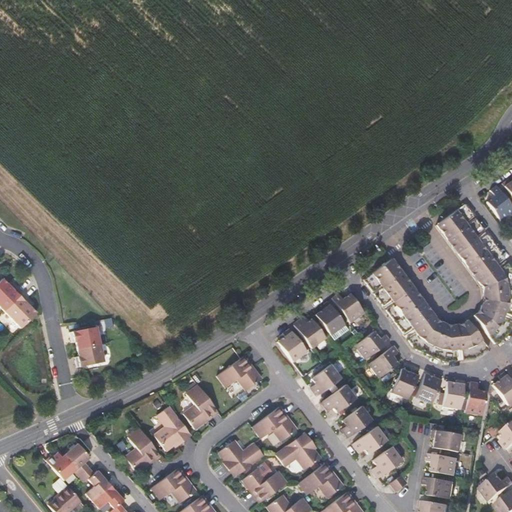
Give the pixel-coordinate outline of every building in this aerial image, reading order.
[(507,179),(501,183),(511,198),(511,179),(509,182),(507,179)] [(511,207),(496,186),(489,190),(494,196),(486,201),(500,221),(511,211),(511,207)] [(476,312),(473,315),(494,344),(506,335),(511,321),(511,268),(464,204),(436,225),(473,275),(482,287),(483,299),(483,300),(478,311),(476,312)] [(488,348),(467,320),(461,324),(460,324),(449,325),(437,320),(416,293),(405,278),(396,265),(391,258),(363,279),(414,349),(443,362),(475,358),(488,348)] [(13,282),(9,286),(3,279),(0,282),(0,309),(20,329),(36,313),(29,306),(32,304),(13,282)] [(331,298),(349,323),(364,312),(350,293),(342,299),(337,294),(331,298)] [(314,314),(330,335),(344,325),(327,302),(322,305),(323,307),(314,314)] [(311,319),(305,322),(302,318),(293,325),(311,349),(325,338),(311,319)] [(78,354),(73,355),(75,366),(102,361),(95,326),(68,331),(70,341),(75,340),(78,354)] [(283,333),(285,336),(277,342),(292,362),(306,351),(289,328),(283,333)] [(355,345),(365,359),(389,341),(385,335),(379,339),(373,331),(355,345)] [(398,363),(392,356),(397,352),(393,345),(368,364),(379,378),(398,363)] [(245,390),(261,379),(243,356),(216,376),(225,388),(236,379),(245,390)] [(330,364),(311,378),(315,383),(310,387),(317,395),(340,378),(330,364)] [(407,399),(418,372),(411,369),(410,373),(400,369),(391,392),(407,399)] [(507,405),(511,401),(511,382),(504,372),(497,376),(499,379),(492,384),(507,405)] [(441,377),(434,374),(433,377),(424,373),(414,397),(430,404),(441,377)] [(226,388),(233,398),(243,390),(235,380),(226,388)] [(442,406),(459,409),(464,381),(456,380),(456,383),(446,381),(442,406)] [(469,382),(464,412),(482,415),(485,392),(475,390),(477,383),(469,382)] [(345,384),(321,402),(328,410),(332,407),(336,412),(355,398),(345,384)] [(182,414),(194,429),(217,412),(197,385),(185,393),(194,405),(182,414)] [(348,437),(371,420),(361,406),(342,420),(345,425),(341,428),(348,437)] [(165,451),(188,434),(168,407),(156,415),(165,427),(154,435),(165,451)] [(296,430),(279,407),(251,427),(260,438),(272,430),(280,441),(296,430)] [(507,449),(511,445),(511,423),(501,432),(504,437),(500,440),(503,444),(507,449)] [(359,452),(363,449),(367,454),(386,440),(375,426),(352,443),(359,452)] [(136,473),(159,455),(139,428),(127,437),(136,449),(124,457),(136,473)] [(457,452),(460,434),(431,429),(431,435),(430,437),(434,438),(432,448),(457,452)] [(302,434),(275,455),(283,466),(295,457),(304,469),(319,458),(302,434)] [(262,455),(253,443),(242,452),(234,440),(218,452),(235,475),(262,455)] [(123,511),(117,504),(121,501),(95,471),(91,475),(82,464),(86,461),(82,457),(84,456),(75,445),(61,457),(57,452),(51,457),(49,455),(43,460),(58,478),(62,482),(72,473),(81,483),(85,480),(92,488),(84,495),(96,510),(105,502),(111,510),(108,511),(123,511)] [(377,477),(401,460),(391,446),(372,460),(376,465),(371,469),(377,477)] [(455,476),(458,458),(427,453),(426,461),(433,462),(432,472),(455,476)] [(325,463),(297,483),(306,494),(318,486),(326,497),(342,486),(325,463)] [(171,491),(179,502),(195,491),(178,468),(151,488),(159,499),(171,491)] [(259,502),(286,482),(277,471),(265,480),(257,468),(241,480),(259,502)] [(511,481),(510,479),(508,477),(503,481),(497,474),(479,487),(489,502),(511,484),(511,481)] [(395,491),(406,483),(400,475),(389,483),(395,491)] [(451,499),(454,482),(424,477),(423,482),(422,484),(429,486),(428,495),(451,499)] [(51,487),(58,494),(66,487),(62,482),(58,478),(51,483),(51,487)] [(68,511),(79,503),(66,487),(58,494),(54,497),(55,498),(45,507),(48,511),(68,511)] [(511,511),(511,491),(494,505),(498,511),(511,511)] [(361,511),(346,492),(319,511),(361,511)] [(213,511),(201,495),(178,511),(213,511)] [(307,511),(310,510),(302,498),(290,506),(282,495),(266,507),(270,511),(307,511)] [(446,511),(448,505),(420,500),(418,506),(418,508),(422,508),(421,511),(446,511)]
